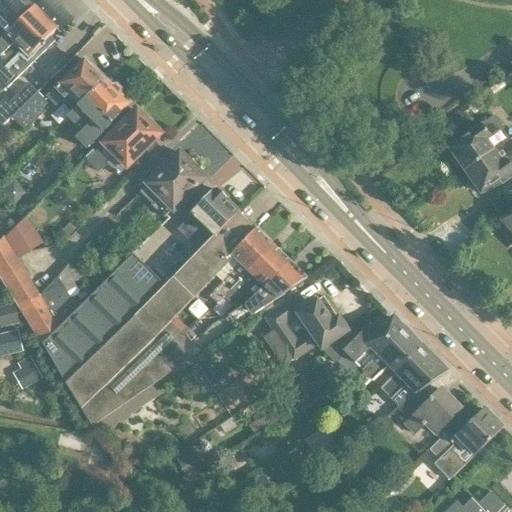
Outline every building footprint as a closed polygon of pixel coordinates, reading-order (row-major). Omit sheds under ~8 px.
[(0,0),(0,29),(6,36),(34,9),(25,0),(0,0)] [(34,9),(6,36),(0,42),(0,81),(8,89),(56,43),(51,38),(57,32),(34,9)] [(75,112),(106,81),(94,69),(92,70),(85,62),(48,98),(57,108),(64,101),(75,112)] [(106,81),(75,112),(68,119),(75,125),(85,116),(93,123),(77,140),(87,150),(113,124),(112,123),(126,110),(119,103),(124,99),(106,81)] [(37,94),(29,85),(7,106),(16,115),(37,94)] [(11,119),(25,132),(45,112),(42,109),(47,105),(37,94),(16,115),(11,119)] [(0,98),(0,115),(7,123),(11,119),(16,115),(7,106),(0,98)] [(473,103),(467,107),(473,116),(479,111),(473,103)] [(149,141),(158,132),(150,124),(149,125),(137,113),(104,145),(116,157),(108,165),(119,176),(152,144),(149,141)] [(497,150),(510,141),(494,119),(449,150),(464,173),(497,150)] [(511,174),(511,154),(504,160),(497,150),(464,173),(480,196),(498,183),(501,187),(511,179),(511,175),(511,174)] [(165,219),(205,180),(189,165),(190,164),(180,154),(140,194),(165,219)] [(239,214),(227,203),(216,191),(163,246),(175,257),(204,227),(214,237),(215,238),(239,214)] [(511,208),(501,219),(511,231),(511,208)] [(81,307),(41,346),(91,428),(152,387),(160,381),(189,362),(201,354),(188,341),(180,333),(171,323),(177,317),(234,259),(231,255),(256,231),(239,214),(215,238),(214,237),(197,255),(165,288),(133,256),(87,300),(81,307)] [(3,239),(17,261),(43,245),(28,223),(3,239)] [(224,299),(273,248),(256,231),(231,255),(234,259),(239,263),(221,282),(223,284),(210,297),(218,305),(224,299)] [(0,279),(4,285),(22,269),(17,261),(3,239),(0,242),(0,279)] [(273,248),(224,299),(233,308),(258,282),(264,288),(266,290),(291,265),(273,248)] [(57,279),(81,307),(87,300),(74,285),(84,279),(76,267),(72,260),(57,279)] [(243,309),(251,320),(307,281),(291,265),(266,290),(264,288),(243,309)] [(13,301),(31,283),(22,269),(4,285),(13,301)] [(13,301),(41,346),(81,307),(57,279),(40,298),(31,283),(13,301)] [(321,351),(322,351),(347,334),(348,333),(338,319),(332,323),(317,302),(298,315),(290,303),(266,319),(274,331),(263,339),(283,367),(317,345),(321,351)] [(18,326),(14,306),(0,309),(0,328),(0,330),(18,326)] [(347,334),(322,351),(335,364),(345,355),(354,364),(370,349),(378,357),(379,358),(405,332),(393,320),(384,328),(379,323),(372,330),(371,328),(356,342),(347,334)] [(180,333),(188,341),(194,335),(186,327),(180,333)] [(0,336),(0,359),(23,354),(18,332),(0,336)] [(423,350),(405,332),(379,358),(378,357),(362,372),(372,382),(388,367),(395,375),(396,376),(423,350)] [(416,396),(423,392),(448,375),(423,350),(396,376),(395,375),(380,390),(391,401),(406,386),(416,396)] [(30,358),(17,366),(21,372),(29,386),(42,379),(30,358)] [(152,387),(91,428),(99,440),(130,419),(128,416),(158,397),(152,387)] [(415,436),(430,421),(440,431),(461,410),(441,391),(432,401),(423,392),(416,396),(392,413),(415,436)] [(297,409),(293,403),(275,413),(266,418),(271,427),(281,420),(281,419),(297,409)] [(445,436),(430,451),(440,462),(434,468),(448,483),(502,430),(500,428),(499,425),(495,421),(492,420),(483,411),(451,442),(445,436)] [(233,416),(219,426),(226,436),(240,425),(233,416)] [(260,419),(247,427),(254,437),(269,427),(264,421),(262,422),(260,419)] [(126,458),(131,454),(131,448),(128,444),(122,443),(118,446),(117,452),(120,457),(126,458)] [(207,473),(189,448),(174,459),(191,484),(207,473)] [(106,465),(97,451),(90,450),(89,462),(106,465)] [(338,450),(324,461),(329,468),(343,457),(338,450)] [(509,511),(491,493),(479,505),(473,499),(463,509),(457,503),(447,511),(509,511)]
